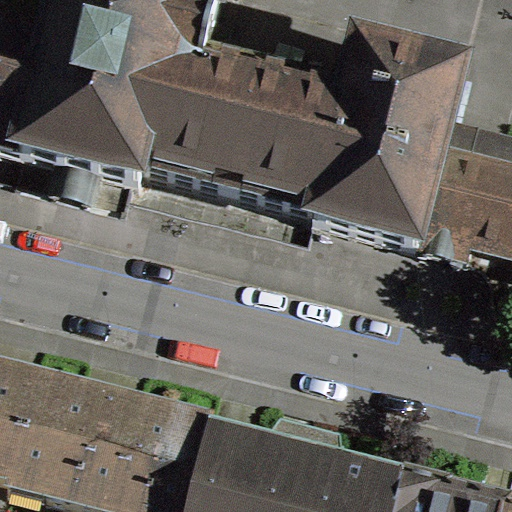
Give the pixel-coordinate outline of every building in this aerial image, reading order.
[(511,146),(498,143),(498,141),(450,129),(462,82),(358,56),(345,105),(204,70),(221,0),(0,0),(0,156),(139,192),(141,180),(314,223),(312,230),(419,257),(418,259),(421,259),(420,261),(457,270),(458,269),(460,269),(460,267),(467,269),(471,252),(511,262),(511,146)] [(12,490),(36,392),(0,383),(0,489),(11,493),(12,490)] [(36,392),(12,490),(45,498),(43,507),(63,511),(191,511),(211,436),(36,392)] [(395,511),(403,484),(211,436),(191,511),(395,511)] [(403,484),(395,511),(498,511),(443,498),(444,496),(405,486),(405,485),(403,484)]
